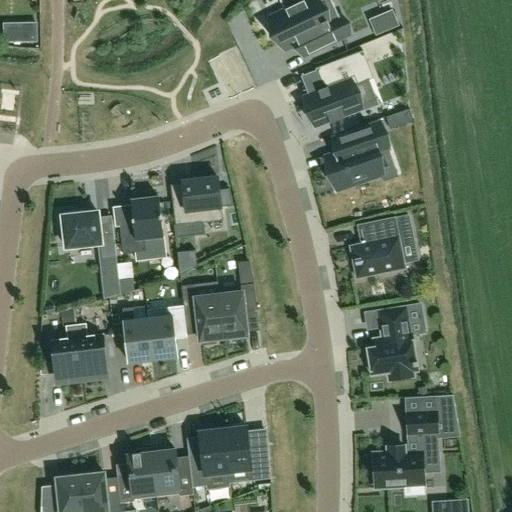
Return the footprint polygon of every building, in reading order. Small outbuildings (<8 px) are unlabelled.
[(270,18),(282,44),(285,50),(295,45),(298,44),(304,56),(317,50),(349,35),(341,17),(339,18),(339,16),(325,23),(314,0),(308,0),(307,0),(278,0),(284,12),(270,18)] [(370,20),(376,35),(398,25),(392,11),(370,20)] [(308,96),(305,97),(316,127),(330,122),(330,123),(344,117),(344,116),(361,110),(353,87),(371,80),(373,79),(363,51),(315,69),(323,90),(308,96)] [(391,128),(413,120),(409,109),(387,117),(391,128)] [(326,158),(337,190),(382,175),(375,153),(388,148),(380,124),(354,133),(359,147),(326,158)] [(202,210),(221,208),(218,178),(182,182),(182,184),(184,200),(172,201),(175,226),(204,223),(202,210)] [(144,199),(143,199),(134,200),(133,200),(131,201),(134,225),(119,227),(123,255),(147,252),(145,239),(163,237),(159,197),(144,199)] [(100,225),(98,212),(78,215),(77,211),(58,213),(60,231),(64,230),(66,248),(100,244),(102,258),(116,257),(112,224),(100,225)] [(408,216),(395,219),(397,227),(410,225),(408,216)] [(404,263),(397,227),(395,219),(358,226),(362,245),(350,247),(357,278),(405,268),(404,263)] [(180,276),(198,267),(196,251),(178,253),(180,276)] [(219,295),(224,339),(232,338),(233,342),(246,340),(246,336),(248,336),(248,332),(245,312),(257,311),(254,284),(241,286),(241,292),(219,295)] [(181,287),(184,313),(196,311),(199,334),(200,342),(202,341),(202,345),(216,344),(216,340),(224,339),(219,295),(196,298),(195,285),(181,287)] [(148,319),(153,360),(177,358),(171,304),(161,305),(162,317),(148,319)] [(153,360),(148,319),(134,320),(133,308),(123,309),(129,363),(153,360)] [(406,308),(378,312),(382,339),(374,340),(375,348),(368,349),(372,375),(388,373),(389,381),(413,377),(413,372),(417,371),(416,366),(418,366),(417,362),(416,362),(411,334),(410,334),(406,308)] [(86,324),(76,325),(82,380),(106,377),(101,336),(87,337),(86,324)] [(82,380),(76,325),(66,326),(67,340),(54,341),(59,383),(82,380)] [(453,395),(440,396),(441,413),(443,432),(459,431),(453,395)] [(374,454),(376,488),(424,486),(423,473),(439,472),(437,433),(436,413),(408,415),(409,434),(416,434),(417,452),(404,453),(404,447),(388,448),(388,453),(374,454)] [(230,487),(230,484),(228,472),(250,469),(251,481),(271,479),(268,445),(249,447),(247,431),(247,427),(232,429),(223,430),(228,476),(229,488),(230,487)] [(190,468),(192,488),(207,486),(206,479),(228,476),(223,430),(214,431),(199,433),(199,437),(201,453),(189,454),(189,457),(190,468)] [(151,449),(157,497),(179,494),(179,496),(193,495),(192,488),(190,468),(180,469),(177,466),(176,458),(175,450),(167,451),(167,447),(151,449)] [(157,497),(151,449),(135,451),(136,455),(127,456),(128,464),(130,473),(127,476),(117,477),(119,493),(120,503),(134,502),(134,499),(157,497)] [(80,476),(84,511),(121,511),(120,503),(119,493),(106,495),(104,473),(80,476)] [(84,511),(80,476),(71,477),(71,474),(59,475),(59,478),(56,479),(57,486),(59,505),(41,507),(40,511),(84,511)] [(469,511),(468,502),(433,504),(433,511),(469,511)]
